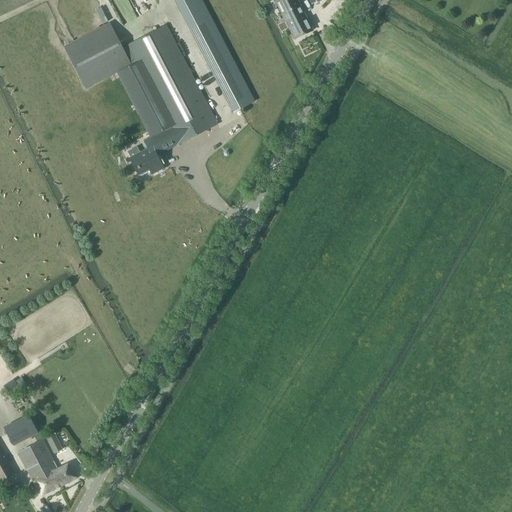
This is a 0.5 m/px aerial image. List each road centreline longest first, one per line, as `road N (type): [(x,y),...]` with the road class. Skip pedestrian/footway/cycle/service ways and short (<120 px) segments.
road 1 (tertiary): [(82,511),(366,0)]
road 2 (track): [(228,127),(166,12),(122,34),(103,0)]
